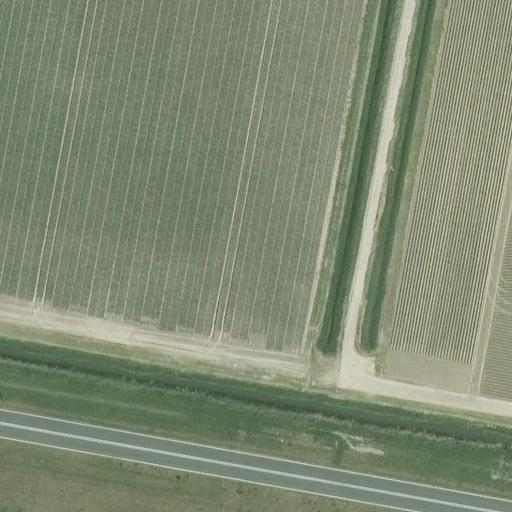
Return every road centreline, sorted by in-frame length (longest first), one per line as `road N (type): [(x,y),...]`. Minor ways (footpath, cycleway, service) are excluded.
road 1 (track): [(511,407),(353,378),(346,351),(409,0)]
road 2 (trunk): [(484,511),(0,425)]
